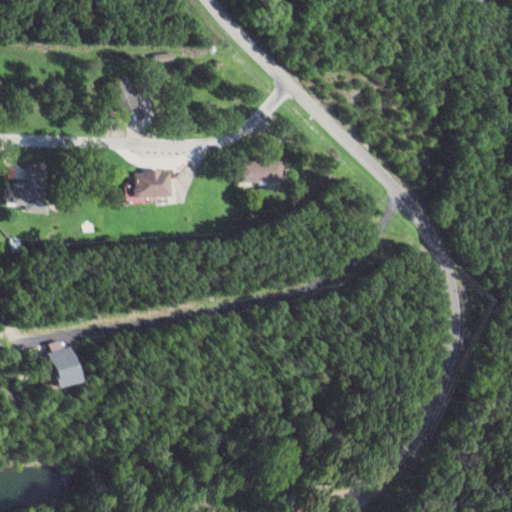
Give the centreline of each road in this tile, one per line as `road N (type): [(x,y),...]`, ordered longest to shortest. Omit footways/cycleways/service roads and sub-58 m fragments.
road 1 (residential): [(353,511),(416,441),(444,384),(454,327),(447,273),(426,227),(399,195),(209,0)]
road 2 (residential): [(290,86),(255,122),(203,146),(0,141)]
